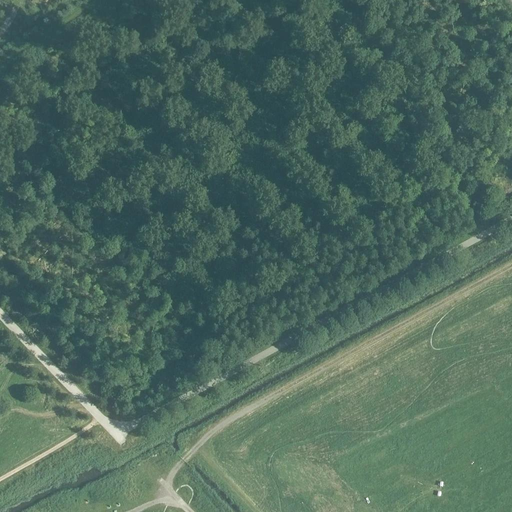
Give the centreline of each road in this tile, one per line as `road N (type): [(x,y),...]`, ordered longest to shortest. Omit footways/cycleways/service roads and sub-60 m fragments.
road 1 (unclassified): [(511,221),(133,424),(94,413),(0,311)]
road 2 (track): [(511,266),(217,428),(168,488)]
